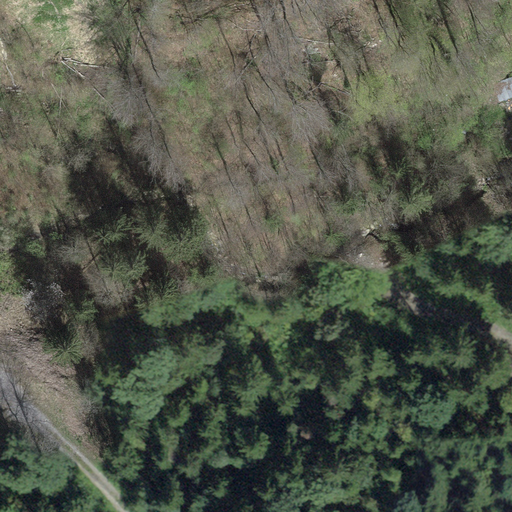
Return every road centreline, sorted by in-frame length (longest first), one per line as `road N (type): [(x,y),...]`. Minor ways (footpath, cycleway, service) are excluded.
road 1 (track): [(126,511),(56,435),(0,392)]
road 2 (track): [(386,277),(427,306),(511,345)]
